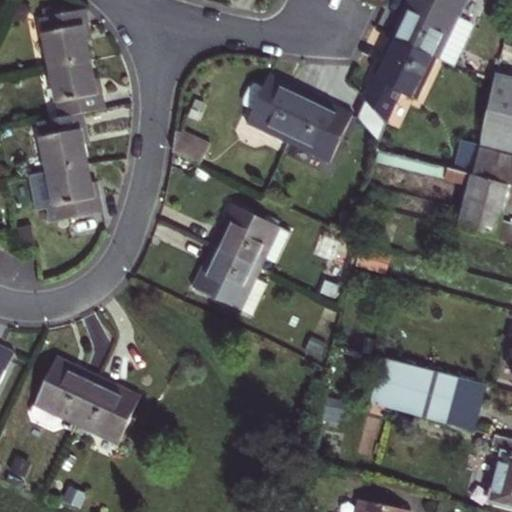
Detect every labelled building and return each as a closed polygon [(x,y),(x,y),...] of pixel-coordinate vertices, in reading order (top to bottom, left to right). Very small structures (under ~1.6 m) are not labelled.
[(409,0),(394,33),(439,54),(450,31),(458,12),(463,0),(409,0)] [(91,9),(47,16),(55,60),(94,52),(90,32),(95,30),(91,9)] [(450,31),(439,54),(455,61),(466,38),(450,31)] [(402,86),(420,94),(439,54),(394,33),(375,74),(366,94),(384,120),(386,120),(402,86)] [(94,52),(55,60),(65,114),(91,109),(109,106),(104,83),(100,84),(94,52)] [(259,108),(254,118),(294,136),(316,90),(277,71),(272,81),(263,76),(256,79),(247,96),(250,103),(259,108)] [(511,76),(499,73),(498,81),(482,145),(511,153),(511,76)] [(316,90),(294,136),(334,155),(356,108),(316,90)] [(45,118),(54,166),(93,158),(89,133),(94,131),(91,109),(65,114),(45,118)] [(180,146),(180,151),(204,164),(213,147),(181,130),(180,146)] [(511,186),(511,153),(482,145),(474,177),(511,186)] [(59,193),(64,216),(108,207),(104,183),(98,184),(93,158),(54,166),(59,193)] [(54,166),(36,170),(41,196),(59,193),(54,166)] [(511,187),(511,186),(474,177),(459,234),(497,243),(501,227),(511,187)] [(237,205),(216,244),(260,267),(272,273),(293,234),(280,228),(237,205)] [(511,230),(501,227),(497,243),(511,245),(511,230)] [(216,244),(196,283),(240,306),(260,267),(216,244)] [(0,341),(0,377),(14,348),(0,341)] [(61,355),(38,402),(34,411),(36,418),(56,427),(62,425),(67,415),(78,421),(100,374),(61,355)] [(481,385),(380,360),(369,404),(471,430),(481,385)] [(100,374),(78,421),(118,440),(141,394),(100,374)] [(511,440),(489,435),(485,450),(497,453),(485,500),(511,506),(511,440)] [(406,511),(407,510),(355,498),(351,511),(406,511)]
